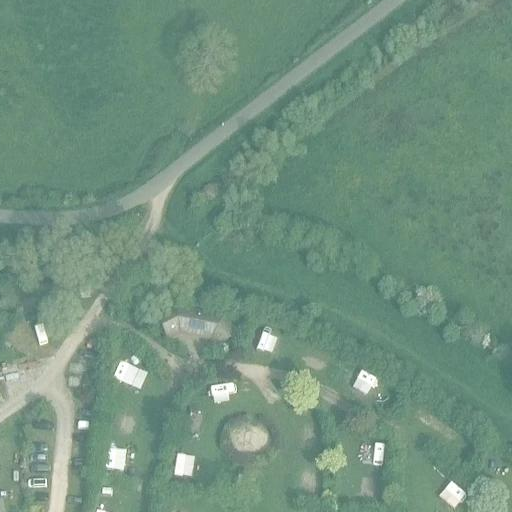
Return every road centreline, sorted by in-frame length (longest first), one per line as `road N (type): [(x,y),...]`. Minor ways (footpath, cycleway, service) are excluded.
road 1 (unclassified): [(397,0),(139,196),(88,218),(0,219)]
road 2 (track): [(511,412),(345,309),(273,276),(188,265),(168,251),(155,219),(170,176)]
road 3 (track): [(88,326),(115,326),(174,362),(271,371)]
road 4 (track): [(155,219),(76,341)]
